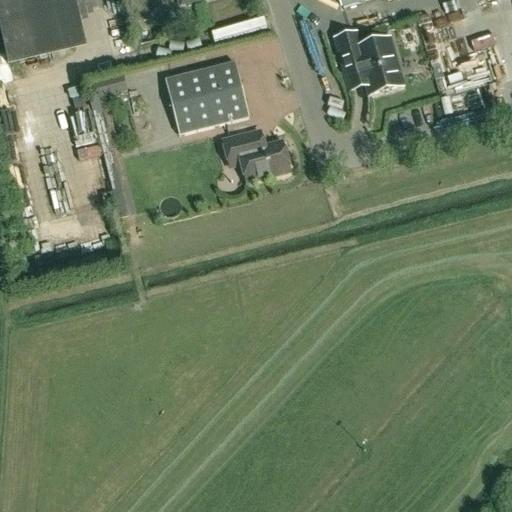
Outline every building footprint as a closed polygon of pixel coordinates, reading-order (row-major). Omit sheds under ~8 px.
[(334,0),(342,4),(344,9),(373,0),(334,0)] [(478,7),(456,11),(463,44),(485,40),(478,7)] [(449,16),(435,18),(441,62),(455,60),(449,16)] [(367,47),(359,49),(355,36),(337,41),(349,81),(354,97),(370,92),(371,96),(402,87),(389,41),(385,42),(380,39),(370,42),(367,47)] [(427,42),(437,70),(444,68),(434,40),(427,42)] [(493,79),(507,73),(497,51),(483,57),(493,79)] [(464,65),(444,68),(447,93),(467,91),(464,65)] [(236,66),(165,84),(179,138),(250,121),(236,66)] [(283,145),(267,149),(263,134),(224,144),(230,169),(242,166),(247,186),(290,175),(283,145)] [(75,228),(50,236),(30,168),(17,172),(44,264),(60,260),(55,244),(78,237),(75,228)]
